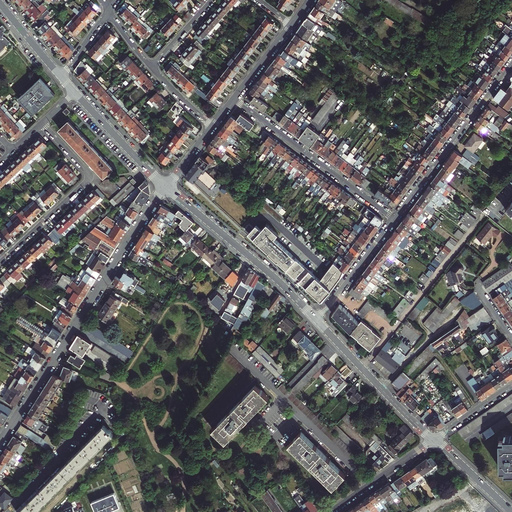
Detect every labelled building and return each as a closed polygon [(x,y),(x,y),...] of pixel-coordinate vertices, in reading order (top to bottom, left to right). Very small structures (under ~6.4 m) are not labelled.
[(34,0),(23,0),(20,4),(23,6),(25,9),(35,0),(34,0)] [(30,15),(40,5),(35,0),(25,9),(28,12),(30,15)] [(182,8),(185,5),(179,0),(176,0),(173,4),(180,10),(182,8)] [(221,4),(228,11),(233,5),(227,0),(225,0),(224,2),(221,4)] [(291,0),(279,0),(279,1),(281,2),(278,6),(284,10),(288,5),(291,0)] [(341,1),(340,0),(320,0),(320,1),(336,12),(343,2),(341,1)] [(385,0),(410,14),(413,9),(398,0),(385,0)] [(82,8),(92,17),(95,15),(97,12),(96,10),(98,7),(91,1),(89,4),(87,3),(82,8)] [(339,14),(336,12),(320,1),(320,2),(318,4),(317,7),(326,13),(331,16),(335,19),(339,14)] [(123,16),(127,20),(133,13),(136,10),(130,5),(129,6),(125,2),(118,10),(122,14),(121,15),(123,16)] [(50,12),(42,3),(40,5),(30,15),(34,19),(38,23),(50,12)] [(216,10),(223,16),(228,11),(221,4),(218,8),(216,10)] [(315,10),(312,13),(321,19),(326,13),(317,7),(315,10)] [(89,21),(92,17),(82,8),(79,12),(75,8),(73,10),(74,11),(77,13),(87,23),(89,21)] [(218,22),(223,16),(216,10),(215,12),(211,16),(218,22)] [(419,20),(423,14),(420,12),(418,11),(414,17),(419,20)] [(77,13),(71,19),(72,19),(82,29),(85,26),(87,23),(77,13)] [(138,18),(133,13),(127,20),(129,22),(132,25),(137,20),(138,18)] [(311,16),(309,18),(322,28),(323,28),(327,23),(321,19),(312,13),(311,16)] [(178,23),(182,19),(176,14),(173,18),(172,18),(167,24),(174,30),(178,25),(179,24),(178,23)] [(423,22),(427,16),(423,14),(419,20),(423,22)] [(221,24),(218,22),(211,16),(210,17),(206,21),(213,27),(216,30),(221,24)] [(262,24),(269,29),(272,26),(274,24),(264,16),(260,22),(262,24)] [(428,25),(431,19),(427,16),(423,22),(428,25)] [(136,32),(144,22),(139,17),(138,18),(137,20),(132,25),(130,27),(134,30),(136,32)] [(395,22),(387,17),(384,21),(392,26),(395,22)] [(307,22),(305,25),(315,32),(318,34),(322,28),(309,18),(307,22)] [(82,29),(72,19),(64,28),(73,36),(76,34),(77,34),(80,31),(82,29)] [(204,24),(201,27),(208,33),(210,35),(213,32),(211,30),(213,27),(206,21),(204,24)] [(50,27),(45,22),(38,28),(41,31),(43,34),(50,27)] [(143,35),(146,38),(154,30),(145,22),(144,22),(136,32),(140,35),(142,37),(143,35)] [(170,34),(174,30),(167,24),(165,26),(158,34),(165,40),(170,34)] [(268,32),(269,29),(262,24),(257,30),(265,36),(268,32)] [(50,27),(43,34),(46,36),(49,39),(58,30),(53,25),(50,27)] [(315,32),(305,25),(301,30),(298,35),(307,41),(311,44),(318,34),(315,32)] [(499,28),(507,33),(511,36),(511,30),(511,32),(509,31),(501,25),(499,28)] [(3,33),(6,30),(2,26),(0,27),(0,56),(7,51),(5,48),(6,46),(9,42),(7,40),(4,37),(2,37),(4,33),(3,33)] [(110,30),(109,30),(106,34),(104,36),(113,44),(119,38),(118,37),(119,36),(113,27),(110,30)] [(208,33),(201,27),(198,30),(196,32),(197,33),(194,37),(197,40),(202,44),(205,40),(203,39),(208,33)] [(63,36),(58,30),(49,39),(51,42),(54,45),(63,36)] [(265,36),(257,30),(253,36),(260,41),(263,37),(265,36)] [(336,37),(328,32),(326,35),(334,40),(336,37)] [(511,36),(507,33),(501,41),(504,43),(511,48),(511,36)] [(293,41),(307,50),(309,47),(305,44),(307,41),(298,35),(295,38),(293,41)] [(63,36),(54,45),(56,47),(59,50),(68,41),(69,41),(63,36)] [(108,50),(113,44),(104,36),(101,39),(99,41),(106,47),(108,49),(108,50)] [(253,36),(248,42),(256,47),(259,43),(260,41),(253,36)] [(202,44),(197,40),(195,42),(193,43),(187,48),(194,55),(197,57),(202,51),(201,51),(205,47),(202,44)] [(75,49),(68,41),(59,50),(63,55),(68,59),(75,49)] [(94,47),(101,53),(106,47),(99,41),(96,45),(94,47)] [(307,50),(293,41),(291,44),(289,46),(304,57),(308,51),(307,50)] [(243,48),(251,53),(254,50),(256,47),(248,42),(243,48)] [(499,47),(500,48),(511,56),(511,53),(511,48),(504,43),(502,46),(500,45),(499,47)] [(304,57),(289,46),(288,49),(286,51),(295,58),(298,60),(301,62),(304,57)] [(91,50),(89,52),(98,60),(97,61),(98,62),(100,60),(99,59),(103,55),(101,53),(94,47),(91,50)] [(194,55),(187,48),(185,51),(182,54),(183,55),(180,58),(187,65),(191,61),(189,60),(194,55)] [(243,48),(239,53),(246,59),(250,55),(251,53),(243,48)] [(492,52),(489,55),(490,56),(492,57),(495,59),(503,66),(505,63),(507,61),(495,52),(494,51),(490,48),(488,50),(492,52)] [(497,50),(495,52),(507,61),(509,58),(511,56),(500,48),(498,51),(497,50)] [(298,60),(295,58),(286,51),(284,54),(282,56),(290,62),(292,60),(296,63),(298,60)] [(246,59),(239,53),(237,52),(232,58),(234,60),(242,65),(245,61),(246,59)] [(131,59),(128,56),(127,56),(125,54),(117,62),(124,70),(133,62),(131,59)] [(278,57),(276,59),(280,62),(280,63),(288,69),(292,64),(290,62),(282,56),(280,55),(278,57)] [(486,56),(484,59),(486,61),(488,62),(499,71),(501,68),(503,66),(495,59),(492,57),(490,56),(489,55),(488,57),(486,56)] [(280,62),(276,59),(275,62),(273,64),(284,73),(286,74),(289,70),(288,69),(280,63),(280,62)] [(484,59),(479,64),(481,65),(482,67),(495,76),(497,73),(499,71),(488,62),(486,61),(484,59)] [(234,60),(230,65),(237,71),(240,67),(242,65),(234,60)] [(79,76),(84,81),(90,75),(94,71),(87,64),(85,65),(81,61),(74,70),(79,75),(78,76),(79,76)] [(171,61),(165,68),(168,70),(166,72),(169,74),(172,77),(178,70),(181,67),(175,62),(174,63),(171,61)] [(136,65),(133,62),(124,70),(130,75),(138,67),(136,65)] [(479,64),(477,63),(476,65),(482,70),(480,72),(480,73),(491,81),(494,78),(495,76),(482,67),(481,65),(479,64)] [(269,69),(265,74),(273,79),(276,82),(281,74),(283,75),(284,73),(273,64),(269,69)] [(237,71),(230,65),(225,71),(233,77),(235,74),(237,71)] [(138,67),(130,75),(129,76),(134,81),(143,73),(141,70),(138,67)] [(178,70),(172,77),(175,80),(177,82),(184,75),(178,70)] [(231,79),(233,77),(225,71),(221,77),(228,83),(231,79)] [(146,76),(143,73),(134,81),(139,87),(142,84),(149,78),(146,76)] [(480,73),(477,78),(488,86),(490,83),(491,81),(480,73)] [(273,79),(265,74),(265,75),(264,76),(262,78),(265,81),(265,82),(269,85),(269,84),(272,86),(276,89),(278,87),(274,84),(271,82),(273,79)] [(89,87),(96,80),(90,75),(84,81),(86,84),(89,87)] [(189,80),(184,75),(177,82),(180,85),(183,87),(189,80)] [(221,77),(216,83),(223,89),(226,85),(228,83),(221,77)] [(41,78),(36,83),(19,98),(34,114),(56,94),(48,86),(41,78)] [(151,81),(149,78),(142,84),(149,93),(155,87),(153,85),(154,84),(151,81)] [(265,81),(262,78),(260,81),(258,83),(268,91),(270,88),(276,93),(277,90),(276,89),(272,86),(269,84),(269,85),(265,82),(265,81)] [(488,86),(477,78),(474,81),(485,89),(488,86)] [(94,92),(101,86),(96,80),(89,87),(91,89),(94,92)] [(195,85),(189,80),(183,87),(187,91),(189,92),(190,91),(193,94),(195,91),(198,88),(199,87),(196,84),(195,85)] [(475,86),(473,88),(481,95),(484,91),(485,89),(474,81),(472,80),(470,82),(471,83),(475,86)] [(223,89),(216,83),(211,89),(219,95),(222,91),(223,89)] [(256,86),(255,88),(258,91),(258,92),(262,95),(262,94),(268,98),(270,95),(267,93),(268,91),(258,83),(256,86)] [(511,83),(511,85),(508,90),(503,87),(495,97),(510,109),(511,105),(511,83)] [(103,84),(101,86),(94,92),(96,95),(99,98),(108,89),(103,84)] [(463,89),(477,100),(479,97),(481,95),(473,88),(469,86),(466,84),(463,89)] [(475,103),(477,100),(463,89),(458,85),(456,88),(461,92),(460,94),(461,94),(458,98),(459,99),(460,99),(462,100),(471,108),(475,103)] [(217,98),(219,95),(211,89),(207,95),(198,88),(195,91),(211,103),(213,100),(214,101),(217,98)] [(258,91),(255,88),(253,90),(251,93),(255,96),(259,99),(260,97),(270,105),(272,102),(268,98),(262,94),(262,95),(258,92),(258,91)] [(113,95),(108,89),(99,98),(102,100),(104,103),(113,95)] [(330,89),(328,92),(319,103),(324,107),(335,92),(330,89)] [(155,104),(162,98),(159,95),(157,92),(150,99),(147,102),(152,107),(155,104)] [(317,115),(313,120),(319,125),(341,96),(335,92),(324,107),(317,115)] [(118,100),(113,95),(104,103),(107,106),(109,109),(118,100)] [(269,107),(259,99),(255,96),(251,103),(265,113),(269,107)] [(452,101),(454,102),(455,103),(456,104),(468,112),(469,110),(471,108),(462,100),(460,99),(459,99),(458,98),(455,96),(452,101)] [(114,114),(124,106),(126,104),(120,98),(118,100),(109,109),(112,111),(114,114)] [(162,98),(155,104),(160,110),(167,103),(166,102),(162,98)] [(452,101),(448,106),(450,107),(464,117),(466,115),(468,112),(456,104),(455,103),(454,102),(452,101)] [(493,110),(497,113),(505,119),(511,114),(500,105),(497,108),(490,103),(488,106),(493,110)] [(288,113),(279,124),(281,125),(283,127),(293,114),(294,112),(296,110),(296,109),(299,106),(297,104),(289,114),(288,113)] [(129,111),(124,106),(114,114),(117,117),(120,120),(129,111)] [(491,121),(499,127),(504,131),(510,123),(505,119),(497,113),(493,110),(488,106),(485,110),(482,114),(491,121)] [(449,107),(446,112),(460,122),(462,120),(464,117),(450,107),(449,107)] [(125,125),(134,117),(136,114),(131,109),(129,111),(120,120),(122,122),(125,125)] [(293,114),(283,127),(285,128),(287,130),(293,122),(296,118),(294,116),(298,111),(296,109),(296,110),(294,112),(293,114)] [(443,110),(440,115),(443,117),(456,127),(458,125),(460,122),(446,112),(445,111),(444,111),(443,110)] [(0,121),(1,123),(3,125),(12,117),(7,111),(7,112),(0,118),(0,121)] [(293,122),(287,130),(289,131),(291,132),(300,121),(301,120),(303,117),(304,115),(300,112),(296,118),(293,122)] [(278,123),(282,116),(277,113),(273,119),(278,123)] [(480,117),(478,119),(487,126),(489,124),(493,127),(492,129),(492,130),(494,131),(495,132),(499,127),(491,121),(482,114),(481,116),(480,117)] [(247,119),(242,115),(238,121),(240,122),(243,125),(251,131),(256,125),(247,119)] [(440,115),(436,120),(438,122),(439,122),(439,123),(441,124),(452,133),(454,130),(456,127),(443,117),(440,115)] [(6,128),(8,131),(17,122),(12,117),(3,125),(6,128)] [(130,131),(137,124),(139,122),(134,117),(125,125),(127,128),(130,131)] [(231,119),(229,122),(232,124),(233,124),(236,126),(239,129),(241,127),(238,125),(240,122),(238,121),(232,117),(231,119)] [(300,121),(291,132),(293,134),(295,136),(301,128),(307,120),(303,117),(301,120),(300,121)] [(181,128),(189,134),(192,130),(194,128),(182,118),(177,125),(181,128)] [(21,119),(17,122),(8,131),(12,135),(17,139),(24,133),(22,132),(26,129),(25,127),(27,125),(21,119)] [(497,136),(498,134),(478,119),(476,122),(474,125),(489,136),(492,133),(497,136)] [(301,128),(295,136),(297,137),(300,139),(309,127),(311,123),(307,120),(301,128)] [(69,121),(60,129),(104,177),(113,169),(107,162),(108,161),(105,157),(103,159),(92,146),(94,145),(92,143),(91,142),(89,143),(78,131),(79,129),(76,126),(75,127),(69,121)] [(438,122),(437,121),(436,123),(437,124),(435,127),(437,129),(449,137),(451,135),(452,133),(441,124),(439,123),(439,122),(438,122)] [(232,124),(229,122),(227,124),(225,126),(233,131),(235,129),(238,132),(239,129),(236,126),(233,124),(232,124)] [(431,132),(445,142),(447,140),(449,137),(437,129),(435,127),(429,123),(426,128),(431,132)] [(142,130),(137,124),(130,131),(132,133),(135,136),(142,130)] [(233,131),(225,126),(224,128),(222,131),(225,133),(226,132),(230,136),(233,139),(237,142),(238,140),(234,137),(234,136),(231,134),(233,131)] [(318,140),(320,136),(315,132),(316,130),(315,129),(314,130),(309,127),(300,139),(301,140),(305,143),(311,148),(318,140)] [(189,134),(181,128),(177,134),(184,140),(188,136),(189,134)] [(143,145),(150,135),(149,134),(147,135),(142,130),(135,136),(138,139),(140,142),(141,141),(143,145)] [(230,143),(232,145),(236,141),(233,139),(230,136),(226,132),(225,133),(222,131),(220,132),(219,135),(226,141),(227,141),(230,143)] [(266,142),(271,136),(265,132),(261,138),(266,142)] [(318,140),(311,148),(313,149),(315,151),(326,136),(327,135),(323,132),(322,134),(321,136),(318,140)] [(431,132),(428,137),(430,139),(441,147),(443,145),(445,142),(431,132)] [(183,141),(184,140),(177,134),(172,140),(180,146),(183,141)] [(468,148),(463,155),(475,165),(481,158),(475,154),(479,148),(484,143),(485,141),(475,134),(470,140),(465,146),(468,148)] [(217,137),(215,139),(219,143),(220,141),(223,144),(223,145),(224,146),(227,148),(227,149),(232,152),(234,149),(228,145),(230,143),(227,141),(226,141),(219,135),(218,136),(217,137)] [(271,136),(266,142),(262,147),(260,150),(264,154),(269,147),(272,143),(271,142),(274,139),(272,137),(271,136)] [(326,136),(315,151),(317,152),(319,153),(325,145),(328,141),(330,139),(326,136)] [(36,142),(32,146),(38,152),(47,144),(41,137),(36,142)] [(328,141),(319,153),(321,155),(323,156),(329,148),(331,146),(332,144),(334,142),(335,141),(331,138),(330,139),(328,141)] [(212,144),(222,152),(224,149),(226,151),(235,157),(236,155),(233,153),(232,152),(227,149),(227,148),(224,146),(223,145),(223,144),(220,141),(219,143),(215,139),(213,142),(212,144)] [(266,155),(268,157),(270,155),(273,150),(279,142),(277,140),(274,139),(271,142),(272,143),(269,147),(264,154),(259,159),(261,161),(266,155)] [(425,142),(427,143),(438,151),(440,149),(441,147),(430,139),(428,142),(425,139),(424,141),(425,142)] [(167,141),(165,144),(175,152),(178,148),(180,146),(172,140),(170,143),(167,141)] [(423,140),(419,144),(420,145),(421,146),(422,146),(424,148),(435,156),(436,154),(438,151),(427,143),(425,142),(424,141),(423,140)] [(329,148),(323,156),(325,158),(327,160),(333,152),(339,144),(335,141),(334,142),(332,144),(331,146),(329,148)] [(270,155),(274,158),(275,157),(278,153),(278,154),(281,150),(280,149),(283,145),(281,144),(279,142),(273,150),(270,155)] [(160,149),(163,152),(171,158),(174,153),(175,152),(165,144),(164,143),(160,149)] [(340,151),(331,162),(333,164),(335,165),(341,158),(345,153),(350,146),(346,143),(342,148),(340,151)] [(218,157),(221,160),(225,154),(224,153),(222,152),(212,144),(210,145),(208,148),(218,157)] [(272,161),(275,163),(278,160),(279,161),(282,157),(288,149),(286,148),(283,145),(280,149),(281,150),(278,154),(278,153),(275,157),(274,158),(272,161)] [(420,145),(416,149),(419,151),(420,152),(422,153),(431,160),(433,158),(435,156),(424,148),(422,146),(421,146),(420,145)] [(29,148),(26,151),(33,159),(39,153),(38,152),(32,146),(29,148)] [(278,164),(282,167),(284,164),(287,160),(287,161),(290,156),(289,156),(292,152),(290,150),(288,149),(282,157),(279,161),(280,162),(278,164)] [(331,162),(340,151),(338,149),(335,153),(333,152),(327,160),(329,161),(331,162)] [(471,162),(455,150),(453,152),(451,155),(467,168),(468,169),(469,167),(468,166),(471,162)] [(21,156),(28,164),(33,159),(26,151),(23,154),(21,156)] [(163,152),(158,158),(166,164),(169,160),(171,158),(163,152)] [(286,170),(291,163),(297,156),(295,154),(292,152),(289,156),(290,156),(287,161),(287,160),(284,164),(282,167),(286,170)] [(341,158),(335,165),(337,167),(339,168),(348,157),(348,156),(349,155),(351,153),(349,152),(348,154),(345,152),(345,153),(341,158)] [(348,157),(339,168),(341,170),(343,171),(352,160),(355,156),(351,153),(349,155),(348,156),(348,157)] [(431,160),(422,153),(418,159),(426,166),(428,163),(431,160)] [(352,160),(343,171),(345,173),(347,174),(356,163),(359,159),(361,156),(359,154),(353,161),(352,160)] [(409,156),(406,158),(408,160),(414,164),(415,164),(419,167),(418,168),(422,171),(425,167),(426,166),(418,159),(415,156),(413,154),(411,157),(409,156)] [(462,174),(467,168),(451,155),(449,158),(446,161),(455,168),(458,171),(460,172),(462,174)] [(18,159),(15,161),(23,170),(25,172),(31,167),(28,164),(21,156),(18,159)] [(204,158),(202,156),(201,158),(197,163),(205,170),(211,163),(212,164),(215,161),(209,156),(206,160),(204,158)] [(295,167),(301,159),(299,157),(297,156),(291,163),(294,166),(291,169),(293,170),(295,167)] [(356,163),(347,174),(349,176),(351,177),(357,170),(359,167),(360,166),(365,159),(361,156),(359,159),(356,163)] [(406,158),(403,163),(406,165),(411,169),(419,175),(421,172),(422,171),(418,168),(419,167),(415,164),(414,164),(408,160),(406,158)] [(293,177),(294,177),(297,173),(305,162),(303,160),(301,159),(295,167),(290,173),(287,177),(290,179),(293,177)] [(13,164),(10,167),(18,175),(23,170),(15,161),(13,164)] [(56,172),(61,178),(70,169),(68,167),(65,164),(65,165),(62,161),(54,168),(57,171),(56,172)] [(461,180),(464,175),(462,174),(460,172),(458,171),(455,168),(446,161),(445,163),(443,166),(444,167),(451,173),(454,175),(461,180)] [(297,176),(300,178),(302,175),(303,173),(309,165),(307,163),(305,162),(297,173),(294,177),(295,178),(297,176)] [(210,175),(205,170),(197,163),(192,169),(187,176),(195,184),(199,179),(210,189),(217,181),(210,175)] [(403,163),(399,168),(401,169),(403,170),(407,174),(408,173),(412,176),(411,177),(415,180),(417,177),(419,175),(411,169),(406,165),(403,163)] [(300,182),(301,184),(303,181),(304,179),(313,168),(311,166),(309,165),(303,173),(302,175),(300,178),(297,182),(299,183),(300,182)] [(362,172),(364,169),(366,167),(364,165),(362,168),(361,169),(359,167),(357,170),(351,177),(353,179),(355,181),(359,176),(359,177),(362,173),(362,172)] [(4,172),(12,180),(15,178),(17,180),(20,178),(18,175),(10,167),(7,169),(4,172)] [(451,173),(444,167),(440,171),(437,176),(444,181),(447,184),(449,182),(446,179),(451,173)] [(216,168),(210,175),(217,181),(223,175),(217,170),(218,169),(216,168)] [(304,182),(307,185),(309,182),(311,179),(317,171),(315,169),(313,168),(304,179),(303,181),(301,184),(302,184),(304,182)] [(399,168),(396,172),(404,178),(412,184),(414,182),(415,180),(411,177),(412,176),(408,173),(407,174),(403,170),(401,169),(399,168)] [(74,173),(70,169),(61,178),(66,184),(67,182),(71,186),(78,179),(76,176),(74,173)] [(365,178),(366,176),(364,174),(366,171),(364,169),(362,172),(362,173),(359,177),(359,176),(355,181),(358,182),(360,184),(365,178)] [(309,182),(313,185),(321,174),(319,172),(317,171),(311,179),(309,182)] [(7,186),(12,180),(4,172),(1,174),(0,175),(0,178),(5,184),(7,186)] [(451,173),(446,179),(449,182),(454,175),(451,173)] [(309,190),(313,193),(319,185),(325,177),(323,175),(321,174),(313,185),(309,190)] [(397,174),(394,178),(400,183),(401,182),(405,185),(404,186),(408,189),(410,187),(412,184),(404,178),(400,175),(399,176),(397,174)] [(451,193),(454,189),(447,184),(444,181),(437,176),(436,178),(434,181),(437,183),(438,183),(441,185),(441,186),(445,189),(450,192),(451,193)] [(313,193),(317,195),(318,194),(319,192),(329,180),(327,178),(325,177),(319,185),(313,193)] [(390,182),(392,184),(393,185),(397,188),(405,194),(407,191),(408,189),(404,186),(405,185),(401,182),(400,183),(394,178),(392,177),(388,181),(390,182)] [(371,183),(365,178),(360,184),(366,189),(371,183)] [(150,191),(149,184),(145,180),(128,195),(143,205),(151,193),(150,191)] [(331,181),(329,180),(319,192),(318,194),(320,196),(323,193),(326,189),(327,190),(333,183),(331,181)] [(446,197),(450,192),(445,189),(441,186),(441,185),(438,183),(437,183),(434,181),(432,183),(430,185),(442,194),(446,197)] [(50,185),(49,185),(44,190),(53,199),(56,196),(58,194),(58,193),(61,191),(53,182),(50,185)] [(390,182),(386,187),(388,189),(393,192),(394,192),(397,195),(397,196),(401,199),(403,196),(405,194),(397,188),(393,185),(392,184),(390,182)] [(324,194),(321,199),(325,202),(337,186),(335,184),(333,183),(327,190),(324,194)] [(445,203),(449,199),(446,197),(442,194),(430,185),(429,187),(426,190),(430,193),(431,192),(434,194),(434,195),(443,201),(443,202),(445,203)] [(325,202),(327,204),(331,199),(333,201),(334,201),(342,189),(340,188),(337,186),(325,202)] [(95,191),(94,190),(91,192),(88,195),(95,202),(101,197),(102,198),(105,196),(98,188),(95,191)] [(387,188),(384,192),(390,197),(393,199),(398,203),(400,200),(401,199),(397,196),(397,195),(394,192),(393,192),(388,189),(387,188)] [(37,192),(33,195),(44,206),(46,204),(47,204),(49,202),(53,199),(44,190),(44,189),(39,194),(37,192)] [(333,205),(336,207),(338,204),(341,201),(344,197),(343,196),(346,192),(345,191),(342,189),(334,201),(333,201),(333,202),(335,203),(333,205)] [(388,205),(393,199),(390,197),(384,192),(379,189),(375,195),(388,205)] [(440,206),(443,202),(443,201),(434,195),(434,194),(431,192),(430,193),(426,190),(425,191),(423,194),(435,202),(435,203),(440,206)] [(336,207),(341,210),(347,202),(352,196),(348,194),(346,192),(343,196),(344,197),(341,201),(338,204),(336,207)] [(434,207),(433,205),(435,203),(435,202),(423,194),(421,197),(420,199),(423,202),(424,201),(428,203),(427,204),(429,205),(433,208),(434,207)] [(30,198),(32,201),(28,206),(36,214),(39,212),(41,209),(44,206),(33,195),(30,198)] [(83,200),(89,207),(95,202),(88,195),(85,198),(83,200)] [(125,198),(132,202),(130,206),(139,211),(141,208),(143,205),(128,195),(125,198)] [(354,207),(358,201),(356,200),(353,198),(351,196),(347,202),(354,207)] [(418,201),(417,203),(432,215),(436,210),(434,209),(433,208),(429,205),(427,204),(428,203),(424,201),(423,202),(420,199),(418,201)] [(77,205),(84,212),(89,207),(83,200),(79,203),(77,205)] [(268,202),(267,201),(262,206),(280,223),(285,218),(283,216),(279,213),(276,209),(272,206),(269,203),(268,202)] [(426,217),(430,213),(417,203),(415,205),(413,208),(417,211),(417,210),(421,212),(421,213),(425,216),(426,217)] [(166,208),(161,204),(160,207),(158,209),(173,219),(176,214),(175,213),(166,208)] [(18,213),(27,222),(29,220),(30,220),(32,218),(36,214),(28,206),(27,205),(18,213)] [(72,211),(78,218),(81,221),(87,216),(84,212),(77,205),(74,208),(72,211)] [(114,206),(113,205),(104,212),(106,214),(114,206)] [(137,214),(139,211),(130,206),(128,209),(123,206),(122,208),(121,207),(121,208),(124,210),(135,218),(137,214)] [(227,226),(232,220),(215,206),(210,212),(227,226)] [(481,211),(477,207),(474,211),(480,215),(482,212),(481,211)] [(367,208),(363,214),(365,216),(366,216),(368,218),(372,221),(376,224),(380,227),(383,222),(382,219),(367,208)] [(423,222),(426,217),(425,216),(421,213),(421,212),(417,210),(417,211),(413,208),(412,209),(410,212),(422,221),(423,222)] [(169,225),(173,219),(158,209),(156,212),(154,215),(169,225)] [(188,229),(194,222),(186,216),(179,209),(175,213),(176,214),(183,219),(180,224),(182,225),(180,226),(186,231),(188,229)] [(122,214),(125,216),(123,219),(131,224),(133,221),(135,218),(124,210),(122,214)] [(73,222),(78,218),(72,211),(69,213),(66,215),(73,222)] [(408,214),(406,217),(410,220),(410,219),(414,221),(414,222),(419,226),(422,221),(410,212),(408,214)] [(465,218),(473,224),(476,219),(467,212),(464,217),(465,218)] [(18,213),(10,220),(19,230),(22,227),(25,225),(24,224),(27,222),(18,213)] [(61,220),(70,230),(75,225),(73,222),(66,215),(64,218),(61,220)] [(168,226),(169,225),(154,215),(152,219),(150,222),(161,229),(164,230),(167,226),(168,226)] [(106,216),(100,222),(109,227),(109,228),(106,233),(120,242),(124,235),(128,229),(117,222),(106,216)] [(378,230),(380,227),(372,221),(368,218),(366,216),(365,216),(362,219),(361,220),(362,221),(364,222),(368,225),(369,225),(372,228),(372,229),(376,232),(378,230)] [(404,219),(403,221),(416,231),(418,229),(420,230),(421,228),(419,226),(414,222),(414,221),(410,219),(410,220),(406,217),(404,219)] [(464,217),(460,221),(469,228),(473,224),(465,218),(464,217)] [(117,222),(128,229),(129,227),(131,224),(123,219),(121,221),(119,219),(117,222)] [(6,225),(2,229),(10,237),(12,235),(13,236),(16,233),(19,230),(10,220),(5,224),(6,225)] [(64,235),(70,230),(61,220),(57,224),(55,226),(56,227),(52,230),(59,238),(63,235),(64,235)] [(365,230),(373,236),(376,232),(372,229),(372,228),(369,225),(368,225),(364,222),(362,221),(361,220),(360,221),(358,225),(359,225),(360,226),(365,230)] [(414,237),(418,232),(416,231),(403,221),(399,226),(403,229),(404,228),(407,231),(408,232),(411,234),(414,237)] [(161,229),(150,222),(148,225),(146,228),(157,235),(161,229)] [(256,225),(248,234),(265,249),(267,250),(269,252),(268,252),(295,277),(306,267),(275,238),(278,234),(267,223),(261,230),(256,225)] [(356,229),(370,240),(373,236),(365,230),(360,226),(359,225),(356,223),(353,227),(354,229),(356,229)] [(490,223),(478,237),(486,244),(490,239),(494,234),(496,236),(501,231),(490,223)] [(117,246),(120,242),(95,226),(90,232),(95,235),(116,248),(117,246)] [(403,229),(399,226),(396,230),(404,236),(405,237),(408,232),(407,231),(404,228),(403,229)] [(160,236),(157,235),(146,228),(144,230),(143,233),(154,241),(156,242),(160,236)] [(0,243),(2,246),(5,242),(8,240),(7,240),(10,237),(2,229),(0,231),(0,243)] [(192,237),(194,235),(191,232),(188,229),(186,231),(181,236),(179,239),(187,247),(190,244),(195,239),(192,237)] [(353,230),(351,233),(367,244),(370,240),(356,229),(355,231),(353,230)] [(45,235),(41,239),(50,248),(55,243),(55,244),(57,243),(59,241),(60,239),(59,238),(52,230),(47,235),(46,234),(45,235)] [(396,230),(393,234),(397,237),(397,236),(401,239),(400,240),(407,244),(407,245),(410,240),(408,238),(405,237),(404,235),(396,230)] [(86,244),(88,246),(90,244),(110,257),(112,254),(116,248),(95,235),(90,232),(82,239),(87,242),(86,244)] [(147,251),(154,241),(143,233),(139,238),(136,244),(147,251)] [(351,233),(348,237),(355,242),(364,248),(367,244),(355,236),(351,233)] [(393,234),(390,239),(398,246),(401,248),(403,249),(407,245),(407,244),(400,240),(401,239),(397,236),(397,237),(393,234)] [(341,235),(340,237),(344,240),(349,243),(361,252),(364,248),(355,242),(348,237),(346,239),(341,235)] [(202,244),(195,238),(195,239),(190,244),(203,255),(208,249),(202,244)] [(44,253),(50,248),(41,239),(38,242),(35,244),(44,253)] [(390,239),(386,244),(389,247),(390,246),(394,249),(395,250),(398,246),(390,239)] [(347,246),(346,247),(358,256),(361,252),(349,243),(344,240),(342,242),(347,246)] [(445,246),(451,250),(455,246),(448,241),(445,246)] [(68,252),(71,254),(80,245),(77,243),(68,252)] [(37,256),(39,258),(44,253),(35,244),(33,246),(30,249),(37,256)] [(94,251),(93,253),(107,262),(109,259),(110,257),(90,244),(88,246),(88,247),(94,251)] [(147,251),(136,244),(134,247),(133,249),(146,258),(149,252),(147,251)] [(398,252),(395,250),(394,249),(390,246),(389,247),(386,244),(383,248),(395,257),(398,253),(398,252)] [(448,255),(451,250),(445,246),(443,244),(440,249),(442,250),(448,255)] [(342,245),(339,249),(340,250),(354,261),(358,256),(346,247),(342,245)] [(215,253),(212,251),(209,248),(208,249),(203,255),(202,255),(204,257),(202,259),(211,267),(212,266),(221,256),(219,254),(216,252),(215,253)] [(383,248),(379,253),(383,256),(383,255),(387,258),(388,259),(390,261),(392,263),(396,258),(383,248)] [(37,256),(30,249),(27,252),(24,254),(31,262),(37,256)] [(149,260),(146,258),(133,249),(131,252),(129,255),(145,265),(149,260)] [(351,265),(354,261),(340,250),(339,249),(337,251),(340,253),(338,255),(339,255),(341,257),(342,257),(343,258),(351,265)] [(104,267),(107,262),(93,253),(86,264),(89,266),(91,267),(100,273),(104,267)] [(376,257),(385,264),(388,259),(387,258),(383,255),(383,256),(379,253),(376,257)] [(30,265),(32,263),(31,262),(24,254),(21,257),(19,259),(25,266),(29,262),(30,265)] [(222,260),(224,259),(221,256),(212,266),(225,278),(233,270),(228,265),(222,260)] [(345,273),(351,265),(343,258),(342,257),(336,264),(340,268),(345,272),(345,273)] [(383,270),(387,266),(385,264),(376,257),(372,262),(376,265),(376,264),(380,267),(380,268),(381,269),(383,270)] [(16,262),(13,264),(19,271),(25,266),(19,259),(16,262)] [(318,279),(306,267),(295,277),(322,302),(345,272),(340,268),(334,262),(318,279)] [(370,265),(369,266),(378,273),(381,269),(380,268),(380,267),(376,264),(376,265),(372,262),(370,265)] [(450,271),(453,271),(459,264),(457,263),(450,271)] [(501,291),(511,283),(511,265),(509,263),(484,280),(482,282),(492,297),(501,291)] [(4,275),(11,282),(15,278),(17,280),(23,275),(19,271),(13,264),(9,269),(7,270),(8,271),(4,275)] [(464,281),(461,272),(464,268),(459,264),(453,271),(450,271),(449,272),(447,273),(451,286),(464,281)] [(131,275),(127,272),(129,269),(123,265),(119,271),(116,276),(133,286),(144,294),(146,291),(137,284),(139,280),(135,278),(135,276),(133,274),(131,275)] [(369,266),(365,271),(369,274),(369,273),(373,276),(373,277),(379,281),(382,283),(385,278),(382,276),(378,273),(369,266)] [(97,278),(100,273),(91,267),(87,272),(85,271),(83,270),(80,276),(93,284),(97,278)] [(238,287),(245,291),(255,272),(252,270),(249,267),(238,287)] [(239,275),(233,270),(225,278),(234,285),(239,275)] [(369,274),(365,271),(362,275),(375,285),(379,281),(373,277),(373,276),(369,273),(369,274)] [(255,272),(245,291),(247,292),(248,291),(252,293),(259,279),(260,276),(258,274),(255,272)] [(71,279),(63,274),(60,280),(85,296),(87,293),(89,290),(71,279)] [(6,287),(11,282),(4,275),(0,278),(0,290),(2,292),(7,287),(6,287)] [(71,279),(89,290),(91,287),(93,284),(80,276),(78,275),(77,275),(75,279),(72,277),(71,279)] [(362,275),(359,279),(372,289),(375,285),(362,275)] [(128,286),(131,288),(133,286),(116,276),(114,279),(112,282),(125,290),(128,286)] [(262,282),(259,279),(252,293),(243,309),(238,318),(235,324),(230,332),(241,341),(244,337),(245,336),(237,330),(242,320),(244,320),(247,320),(254,308),(253,304),(254,302),(256,302),(265,285),(262,282)] [(372,289),(359,279),(357,282),(356,283),(364,289),(370,293),(372,289)] [(81,302),(85,296),(60,280),(58,283),(68,290),(64,297),(79,306),(81,302)] [(353,287),(366,298),(370,293),(364,289),(356,283),(353,287)] [(501,291),(492,297),(493,298),(496,302),(504,296),(507,294),(509,293),(511,291),(511,290),(511,283),(508,286),(505,288),(502,290),(501,291)] [(195,285),(189,291),(192,294),(198,288),(195,285)] [(245,291),(238,287),(233,296),(240,300),(241,298),(244,299),(247,292),(245,291)] [(359,301),(363,296),(353,288),(349,293),(359,301)] [(413,299),(416,294),(410,290),(407,294),(413,299)] [(504,296),(496,302),(497,304),(499,307),(511,299),(510,297),(511,295),(511,290),(511,291),(509,293),(507,294),(504,296)] [(128,300),(114,291),(109,298),(106,303),(116,309),(121,300),(126,303),(128,300)] [(280,300),(283,302),(285,300),(286,299),(282,295),(278,292),(266,307),(267,307),(262,314),(266,317),(271,311),(272,311),(280,300)] [(474,292),(460,301),(464,305),(473,309),(481,303),(474,293),(474,292)] [(218,294),(211,301),(220,308),(225,300),(218,294)] [(79,306),(64,297),(60,295),(57,300),(63,304),(69,307),(75,311),(77,309),(79,306)] [(237,305),(240,300),(233,296),(225,311),(232,314),(233,312),(234,312),(238,306),(237,305)] [(421,312),(429,303),(423,298),(419,303),(416,307),(421,312)] [(511,298),(511,299),(499,307),(503,312),(511,306),(511,305),(511,298)] [(409,303),(404,299),(400,304),(406,308),(409,303)] [(370,309),(374,304),(369,300),(357,315),(362,319),(370,309)] [(98,315),(105,320),(104,321),(109,324),(112,318),(110,317),(116,309),(106,303),(102,310),(98,315)] [(60,309),(65,313),(67,310),(69,307),(63,304),(60,309)] [(390,325),(395,319),(391,316),(374,304),(370,309),(390,325)] [(400,304),(397,308),(402,312),(406,308),(400,304)] [(339,305),(332,314),(350,334),(358,323),(343,309),(339,305)] [(511,305),(511,306),(503,312),(506,317),(511,313),(511,305)] [(402,312),(397,308),(394,312),(399,316),(402,312)] [(55,321),(65,328),(68,323),(72,317),(65,313),(60,309),(53,320),(55,321)] [(459,323),(469,317),(464,310),(455,320),(458,324),(459,323)] [(486,310),(479,314),(482,318),(488,313),(486,310)] [(222,317),(235,324),(238,318),(232,314),(225,311),(222,317)] [(477,311),(469,317),(459,323),(462,328),(464,330),(473,324),(482,318),(479,314),(477,311)] [(394,312),(391,316),(395,319),(396,320),(399,316),(394,312)] [(58,339),(40,328),(20,315),(16,321),(37,335),(53,345),(55,342),(58,339)] [(290,331),(296,324),(291,319),(286,315),(277,324),(283,329),(285,327),(290,331)] [(51,327),(55,321),(53,320),(47,317),(44,322),(51,327)] [(55,321),(51,327),(61,333),(63,331),(65,328),(55,321)] [(350,334),(358,340),(357,341),(364,346),(370,351),(380,338),(371,331),(372,330),(360,321),(359,322),(358,323),(350,334)] [(51,327),(44,322),(40,328),(58,339),(59,336),(61,333),(51,327)] [(83,327),(130,357),(134,352),(86,322),(83,327)] [(458,324),(457,325),(450,329),(453,334),(457,331),(462,328),(459,323),(458,324)] [(489,344),(497,338),(493,331),(492,330),(495,328),(492,324),(476,334),(479,339),(483,336),(489,344)] [(450,329),(441,336),(444,341),(445,342),(447,345),(449,344),(446,340),(453,334),(450,329)] [(299,342),(307,335),(306,334),(305,335),(301,330),(292,339),(292,340),(297,345),(299,342)] [(85,352),(91,342),(78,334),(73,342),(70,347),(83,355),(85,352)] [(464,341),(459,334),(455,337),(460,344),(464,341)] [(471,338),(474,342),(479,339),(476,334),(471,338)] [(53,345),(37,335),(34,340),(36,342),(50,350),(52,348),(53,345)] [(301,344),(299,346),(303,350),(313,341),(310,338),(307,335),(299,342),(301,344)] [(445,349),(449,347),(445,342),(444,341),(441,336),(431,342),(435,347),(435,348),(437,351),(443,347),(445,349)] [(252,353),(259,346),(253,340),(251,342),(244,337),(241,341),(240,342),(247,348),(252,353)] [(511,348),(509,343),(505,338),(497,344),(502,351),(500,352),(501,353),(493,358),(495,361),(511,348)] [(303,350),(312,359),(322,349),(317,345),(313,341),(303,350)] [(49,351),(50,350),(36,342),(36,343),(49,351)] [(435,348),(435,347),(431,342),(427,347),(431,351),(435,348)] [(45,359),(46,357),(32,348),(25,343),(24,345),(28,347),(26,351),(31,355),(43,362),(45,359)] [(49,351),(36,343),(32,348),(46,357),(48,354),(49,351)] [(120,361),(95,345),(91,351),(116,367),(120,361)] [(264,364),(272,357),(259,345),(259,346),(252,353),(264,364)] [(482,354),(487,351),(484,346),(479,350),(482,354)] [(511,357),(511,356),(511,348),(495,361),(498,366),(502,363),(505,361),(506,360),(511,357)] [(392,358),(381,350),(375,358),(384,366),(393,373),(402,361),(395,355),(392,358)] [(248,372),(226,351),(221,355),(242,376),(201,419),(207,424),(250,378),(246,374),(248,372)] [(40,366),(43,362),(31,355),(26,362),(38,369),(40,366)] [(77,355),(75,358),(71,355),(69,357),(68,360),(80,367),(85,360),(77,355)] [(318,360),(319,362),(290,390),(295,394),(314,375),(327,362),(328,361),(326,358),(323,355),(318,360)] [(284,369),(272,357),(264,364),(277,377),(284,369)] [(21,358),(18,364),(19,364),(35,375),(36,372),(38,369),(26,362),(21,358)] [(120,372),(125,364),(120,361),(115,369),(120,372)] [(331,363),(330,364),(327,362),(314,375),(316,378),(319,376),(322,378),(334,366),(333,365),(331,363)] [(511,371),(510,368),(509,366),(506,368),(502,363),(498,366),(499,368),(508,381),(511,379),(511,377),(511,371)] [(33,377),(35,375),(19,364),(15,370),(31,380),(33,377)] [(70,380),(74,370),(64,366),(62,372),(60,377),(62,378),(64,378),(70,380)] [(336,368),(334,366),(322,378),(326,383),(338,371),(336,368)] [(494,366),(491,368),(502,385),(505,383),(508,381),(499,368),(496,370),(494,366)] [(502,385),(491,368),(488,369),(491,374),(488,376),(493,384),(496,389),(499,387),(502,385)] [(15,370),(12,375),(15,377),(28,385),(30,382),(31,380),(15,370)] [(108,380),(111,374),(103,370),(99,376),(108,380)] [(340,377),(342,375),(340,373),(338,371),(326,383),(330,387),(331,386),(334,390),(336,388),(343,381),(344,380),(340,377)] [(394,387),(395,387),(406,376),(403,372),(398,376),(392,383),(395,386),(394,387)] [(496,389),(493,384),(488,376),(485,372),(483,373),(484,376),(481,378),(485,383),(491,392),(494,390),(496,389)] [(60,377),(53,374),(51,377),(48,381),(58,387),(60,384),(58,383),(62,378),(60,377)] [(420,384),(418,387),(421,392),(425,397),(434,410),(436,408),(434,405),(441,400),(448,410),(451,413),(454,418),(456,417),(457,416),(447,402),(435,385),(430,378),(428,375),(428,376),(426,378),(424,380),(422,382),(420,384)] [(398,391),(402,387),(408,381),(410,379),(407,377),(406,376),(395,387),(397,389),(398,391)] [(15,377),(9,387),(10,387),(22,395),(25,390),(28,385),(15,377)] [(483,398),(486,396),(479,387),(475,380),(473,377),(466,381),(474,392),(475,391),(481,399),(483,398)] [(479,387),(485,383),(481,378),(481,377),(475,380),(479,387)] [(56,391),(58,387),(48,381),(46,384),(44,387),(52,393),(54,390),(56,391)] [(336,388),(339,392),(346,385),(343,381),(336,388)] [(357,464),(362,459),(283,383),(278,388),(357,464)] [(491,392),(485,383),(479,387),(486,396),(488,394),(491,392)] [(256,385),(213,429),(226,442),(269,397),(256,385)] [(355,387),(353,385),(347,391),(351,394),(348,397),(355,404),(359,401),(361,399),(363,397),(356,390),(356,389),(355,387)] [(22,395),(10,387),(3,397),(15,405),(19,400),(22,395)] [(52,393),(44,387),(42,391),(40,394),(50,400),(52,397),(50,396),(52,393)] [(402,387),(398,391),(397,392),(395,394),(397,396),(399,398),(406,390),(402,387)] [(409,388),(406,390),(399,398),(401,399),(403,401),(410,394),(413,392),(409,388)] [(454,391),(463,402),(465,401),(464,399),(462,397),(463,396),(457,388),(454,390),(454,391)] [(453,401),(461,413),(464,411),(467,409),(463,402),(454,391),(452,392),(455,396),(456,396),(457,398),(453,401)] [(511,393),(481,414),(457,431),(462,437),(490,417),(511,401),(511,393)] [(50,400),(40,394),(38,397),(36,400),(44,405),(46,402),(48,403),(50,400)] [(370,408),(375,403),(365,394),(363,397),(361,399),(370,408)] [(408,406),(415,399),(410,394),(403,401),(405,404),(408,406)] [(415,407),(419,403),(415,399),(408,406),(410,408),(412,410),(415,407)] [(34,404),(32,406),(42,413),(44,410),(42,409),(44,405),(36,400),(34,404)] [(459,414),(461,413),(453,401),(450,403),(448,401),(447,402),(457,416),(459,414)] [(0,403),(0,402),(0,410),(8,416),(12,410),(4,404),(0,403)] [(28,413),(38,419),(42,413),(32,406),(30,410),(28,413)] [(429,409),(427,412),(439,429),(442,427),(444,425),(434,411),(432,412),(429,409)] [(6,419),(8,416),(0,410),(0,420),(4,423),(6,419)] [(437,430),(439,429),(427,412),(426,411),(423,415),(420,418),(433,431),(436,431),(437,430)] [(511,420),(511,412),(479,435),(483,441),(501,428),(511,420)] [(48,426),(38,419),(28,413),(26,416),(24,419),(44,432),(48,426)] [(368,445),(373,440),(346,414),(341,419),(368,445)] [(337,423),(332,428),(358,453),(362,448),(337,423)] [(410,439),(414,434),(404,423),(399,428),(402,431),(398,435),(406,442),(410,439)] [(44,439),(20,425),(19,427),(17,429),(29,437),(53,452),(55,447),(44,439)] [(23,506),(24,506),(18,511),(35,511),(113,434),(112,433),(113,432),(110,429),(109,430),(104,425),(98,431),(95,433),(96,433),(84,445),(83,445),(81,448),(69,460),(66,462),(67,463),(55,475),(55,474),(52,477),(53,477),(41,489),(40,489),(38,491),(39,491),(26,504),(26,503),(23,506)] [(29,437),(17,429),(12,438),(7,446),(21,455),(26,447),(21,443),(24,438),(26,440),(29,437)] [(346,475),(301,431),(288,445),(333,488),(346,475)] [(44,439),(55,447),(58,441),(47,434),(44,439)] [(383,443),(374,434),(370,437),(380,446),(383,443)] [(401,447),(406,442),(398,435),(388,446),(391,449),(390,449),(395,454),(401,447)] [(511,437),(503,437),(503,441),(499,441),(499,468),(503,468),(503,472),(506,472),(511,471),(511,437)] [(5,449),(4,451),(18,459),(20,455),(22,456),(23,455),(21,455),(7,446),(5,449)] [(385,458),(384,457),(388,453),(381,447),(369,460),(376,467),(382,461),(385,458)] [(18,459),(4,451),(2,454),(0,456),(11,463),(15,466),(19,460),(18,459)] [(9,466),(11,463),(0,456),(0,471),(2,472),(7,465),(9,466)] [(421,462),(416,466),(422,474),(433,467),(434,468),(438,466),(431,457),(427,459),(427,458),(421,462)] [(413,468),(410,470),(417,480),(423,476),(422,474),(416,466),(413,468)] [(419,483),(417,480),(410,470),(406,473),(401,476),(407,484),(410,489),(419,483)] [(399,489),(407,484),(401,476),(396,480),(391,484),(399,496),(402,493),(399,489)] [(398,499),(397,497),(399,496),(391,484),(390,482),(387,484),(384,486),(395,501),(398,499)] [(390,505),(395,501),(384,486),(382,487),(379,489),(387,500),(388,502),(390,505)] [(385,504),(384,502),(387,500),(379,489),(377,491),(374,493),(382,504),(387,511),(389,510),(385,504)] [(282,511),(267,490),(262,494),(274,511),(282,511)] [(0,502),(5,507),(13,497),(5,491),(2,495),(2,496),(1,498),(0,497),(0,502)] [(92,502),(95,511),(113,511),(113,510),(120,507),(115,493),(92,502)] [(379,506),(382,504),(374,493),(372,494),(369,496),(379,510),(380,511),(382,510),(379,506)] [(294,499),(301,509),(304,511),(303,511),(312,511),(305,502),(300,495),(294,499)] [(375,511),(379,510),(369,496),(367,498),(364,500),(372,511),(375,511)] [(320,511),(322,511),(312,497),(305,502),(312,511),(320,511)] [(372,511),(364,500),(362,502),(359,504),(364,511),(372,511)]
